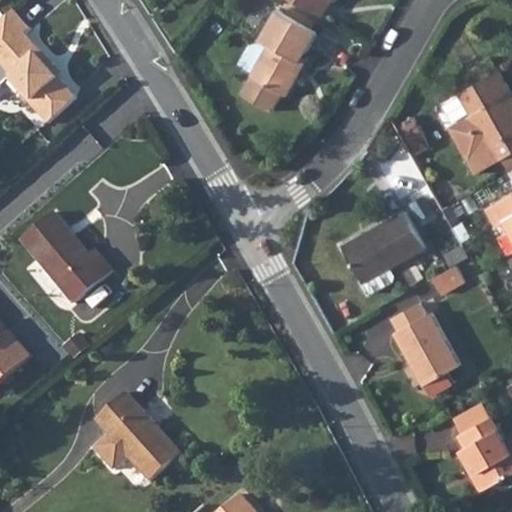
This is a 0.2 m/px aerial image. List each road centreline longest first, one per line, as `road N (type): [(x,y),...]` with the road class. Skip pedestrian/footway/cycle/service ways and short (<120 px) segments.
road 1 (residential): [(402,511),(251,236)]
road 2 (residential): [(251,236),(335,156),(433,0)]
road 3 (residential): [(251,236),(114,0)]
